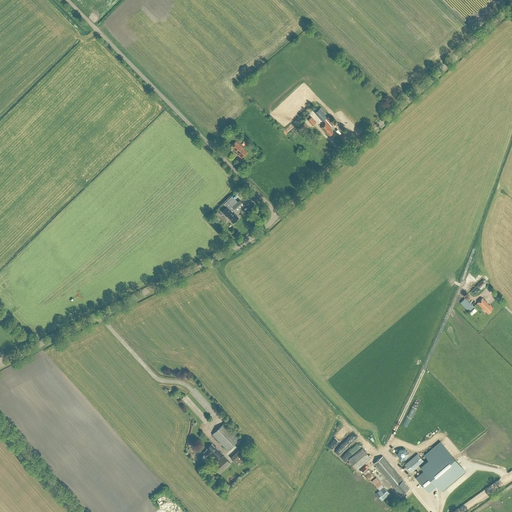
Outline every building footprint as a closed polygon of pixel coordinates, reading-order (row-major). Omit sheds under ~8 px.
[(327,116),(320,109),(316,114),(323,121),(327,116)] [(330,135),(333,133),(330,130),(331,129),(328,125),(326,122),(320,127),(321,129),(322,128),(326,133),(327,132),(330,135)] [(241,158),(246,152),(243,149),(243,148),(236,141),(231,146),(239,154),(238,155),(241,158)] [(240,200),(232,207),(237,211),(244,204),(240,200)] [(238,218),(233,212),(234,211),(228,205),(222,211),(233,223),(238,218)] [(226,219),(217,211),(215,213),(224,221),(226,219)] [(488,313),(493,308),(490,304),(489,305),(483,298),(482,297),(477,302),(488,313)] [(469,311),(473,307),(465,299),(461,303),(469,311)] [(227,449),(239,439),(224,422),(212,433),(227,449)] [(344,449),(355,439),(349,433),(339,443),(344,449)] [(332,449),(342,437),(338,434),(328,445),(332,449)] [(440,491),(465,470),(440,441),(424,455),(428,460),(420,467),(423,471),(416,477),(429,493),(436,486),(440,491)] [(215,460),(222,454),(211,443),(207,448),(208,449),(204,452),(208,457),(211,460),(213,458),(215,460)] [(338,455),(342,450),(338,447),(334,451),(338,455)] [(371,458),(362,448),(348,460),(357,470),(371,458)] [(406,458),(408,453),(405,448),(399,449),(397,455),(400,459),(406,458)] [(239,449),(231,457),(237,464),(246,455),(239,449)] [(411,472),(423,461),(417,454),(404,464),(411,472)] [(231,464),(223,455),(216,462),(212,466),(219,474),(231,464)] [(401,495),(408,488),(404,483),(405,482),(382,455),(373,462),(401,495)] [(363,472),(366,478),(372,475),(368,469),(363,472)] [(390,494),(376,477),(372,481),(379,490),(376,493),(382,500),(390,494)]
